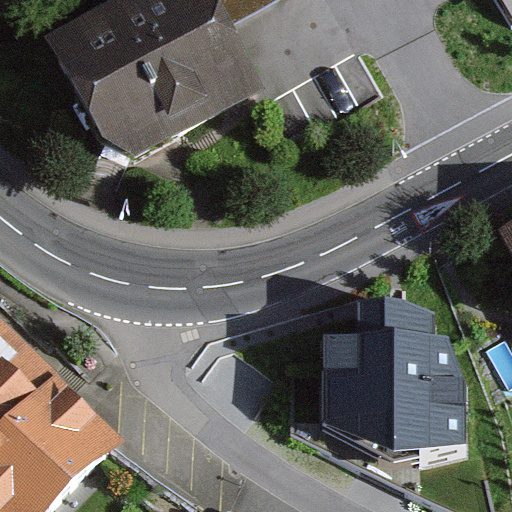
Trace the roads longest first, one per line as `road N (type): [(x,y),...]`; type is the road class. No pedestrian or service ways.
road 1 (secondary): [(119,282),(203,288),(275,274),(511,156)]
road 2 (residential): [(119,282),(160,390),(281,483),(339,511)]
road 3 (secondary): [(0,212),(74,268),(119,282)]
